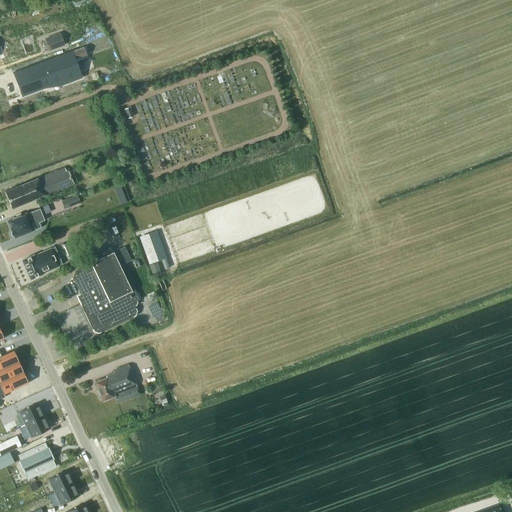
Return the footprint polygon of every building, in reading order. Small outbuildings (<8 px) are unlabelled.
[(60,34),(45,40),(49,51),(64,45),(60,34)] [(71,50),(12,73),(13,73),(13,74),(14,73),(14,74),(16,73),(15,73),(17,72),(20,80),(17,82),(20,91),(21,91),(22,95),(42,88),(57,83),(58,86),(80,77),(71,52),(72,51),(71,50)] [(100,79),(97,72),(91,74),(94,81),(100,79)] [(7,76),(0,77),(0,110),(17,105),(7,76)] [(135,116),(131,107),(125,109),(129,119),(135,116)] [(72,184),(68,172),(66,172),(64,168),(38,179),(37,179),(4,192),(11,209),(45,196),(44,195),(72,184)] [(80,203),(77,195),(62,201),(65,208),(80,203)] [(26,213),(8,221),(11,229),(11,230),(11,231),(10,233),(12,236),(13,237),(14,238),(14,237),(15,238),(33,231),(30,223),(33,221),(37,220),(39,223),(45,220),(40,209),(26,214),(26,213)] [(170,268),(157,231),(139,237),(149,265),(161,260),(165,270),(170,268)] [(86,241),(82,243),(87,254),(91,252),(86,241)] [(74,252),(70,242),(64,245),(68,255),(74,252)] [(43,275),(42,274),(62,265),(55,248),(35,257),(34,256),(22,261),(31,281),(43,275)] [(132,281),(125,266),(126,265),(125,264),(130,261),(124,248),(113,253),(90,263),(91,264),(82,268),(75,272),(72,279),(82,298),(83,300),(84,303),(81,305),(94,332),(98,334),(130,319),(136,316),(137,311),(135,306),(136,305),(137,302),(137,301),(139,300),(130,282),(132,281)] [(161,275),(157,263),(149,266),(154,277),(161,275)] [(0,354),(0,370),(18,362),(13,351),(1,356),(0,354)] [(18,362),(0,370),(0,382),(23,372),(18,362)] [(140,395),(137,388),(128,365),(115,370),(116,372),(106,377),(107,378),(95,383),(102,401),(114,397),(117,404),(140,395)] [(23,372),(0,382),(0,385),(4,394),(28,383),(23,372)] [(38,403),(19,412),(25,425),(44,416),(38,403)] [(44,416),(25,425),(31,438),(50,429),(44,416)] [(0,444),(0,455),(21,446),(17,437),(0,444)] [(45,443),(18,455),(24,470),(29,468),(33,476),(55,465),(52,457),(50,457),(48,452),(49,451),(45,443)] [(14,462),(9,452),(0,456),(0,468),(2,468),(14,462)] [(67,470),(48,479),(54,492),(73,483),(67,470)] [(38,488),(36,482),(29,485),(32,491),(38,488)] [(73,483),(54,492),(60,505),(79,496),(73,483)] [(88,511),(85,503),(65,511),(88,511)]
